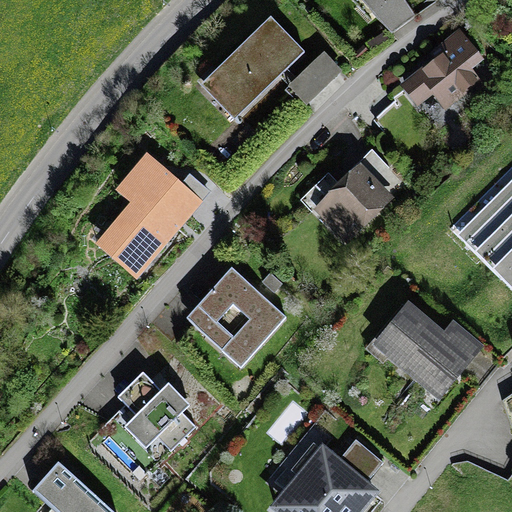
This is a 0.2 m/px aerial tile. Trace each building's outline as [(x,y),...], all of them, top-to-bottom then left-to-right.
[(351,0),(365,14),(369,10),(375,17),(393,0),(351,0)] [(304,54),(275,24),(211,86),(240,116),(304,54)] [(467,71),(481,60),(459,33),(440,48),(444,53),(435,60),(436,62),(406,86),(419,102),(434,90),(446,106),(476,82),(467,71)] [(325,179),(302,201),(319,218),(329,207),(338,217),(340,215),(355,231),(387,201),(359,172),(338,192),(325,179)] [(511,193),(473,232),(511,271),(511,193)] [(111,235),(89,266),(122,290),(139,266),(149,273),(161,257),(204,209),(195,201),(176,221),(149,195),(112,236),(111,235)] [(232,269),(198,308),(216,324),(233,306),(249,321),(222,351),(241,368),(286,318),(232,269)] [(408,310),(379,345),(439,394),(476,348),(453,329),(444,340),(408,310)] [(125,428),(146,449),(157,438),(171,452),(196,427),(182,414),(190,406),(169,385),(161,392),(143,374),(118,398),(136,417),(125,428)] [(323,451),(276,509),(279,511),(357,511),(374,492),(365,485),(383,463),(356,441),(338,463),(323,451)] [(33,492),(54,511),(112,511),(58,464),(33,492)]
